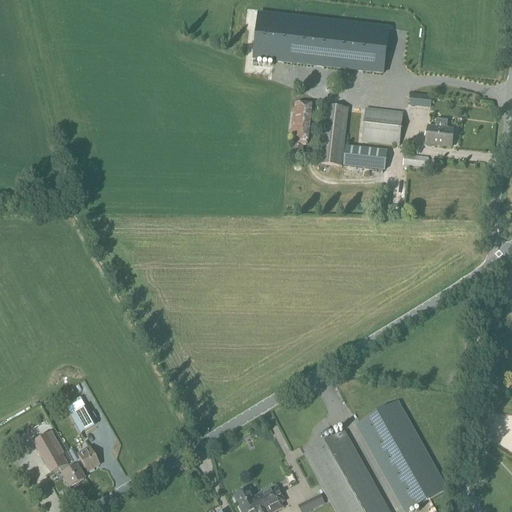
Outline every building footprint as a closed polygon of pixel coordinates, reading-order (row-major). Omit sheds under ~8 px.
[(383,74),(388,30),(258,15),(253,59),(383,74)] [(366,91),(365,101),(390,102),(390,92),(366,91)] [(432,97),(411,94),(409,106),(431,109),(432,97)] [(324,106),(318,165),(342,168),(349,109),(324,106)] [(291,109),(288,140),(304,141),(306,110),(291,109)] [(362,143),(400,147),(403,113),(366,109),(362,143)] [(435,128),(428,127),(426,145),(451,148),(453,130),(447,129),(448,122),(436,120),(435,128)] [(385,172),(387,152),(345,147),(343,167),(385,172)] [(403,166),(427,169),(428,158),(404,156),(403,166)] [(352,214),(359,212),(357,203),(350,205),(352,214)] [(95,426),(81,401),(66,409),(80,434),(95,426)] [(397,404),(358,425),(357,426),(405,511),(408,511),(409,511),(430,500),(446,491),(397,404)] [(51,433),(49,434),(32,444),(32,445),(50,476),(50,475),(66,466),(66,467),(68,466),(62,456),(64,455),(51,433)] [(389,511),(345,433),(304,456),(336,511),(389,511)] [(76,467),(79,473),(85,469),(88,473),(99,466),(89,449),(78,456),(80,460),(74,464),(76,468),(76,467)] [(21,473),(26,469),(18,457),(13,460),(21,473)] [(84,481),(79,473),(76,467),(76,468),(69,472),(66,467),(56,472),(58,477),(61,476),(69,489),(84,481)] [(28,487),(34,483),(28,472),(21,475),(28,487)] [(269,492),(261,496),(263,499),(257,503),(250,489),(234,497),(241,511),(275,511),(284,508),(282,504),(285,502),(278,487),(276,488),(275,487),(268,490),(269,492)] [(324,505),(320,496),(306,502),(299,506),(301,511),(309,511),(310,511),(324,505)]
